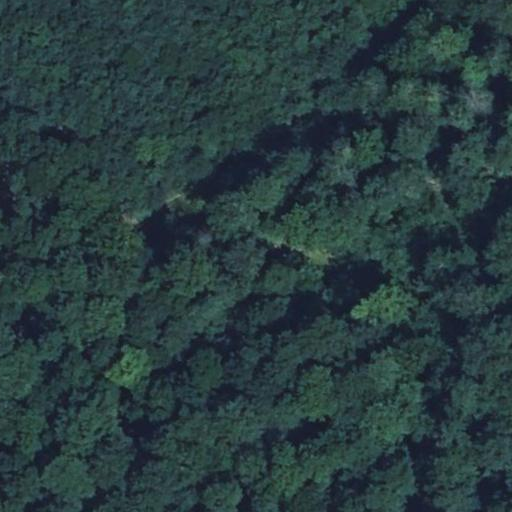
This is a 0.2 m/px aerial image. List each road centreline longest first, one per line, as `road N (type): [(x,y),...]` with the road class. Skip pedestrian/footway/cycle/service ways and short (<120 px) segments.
road 1 (track): [(158,232),(427,0)]
road 2 (track): [(0,355),(142,243)]
